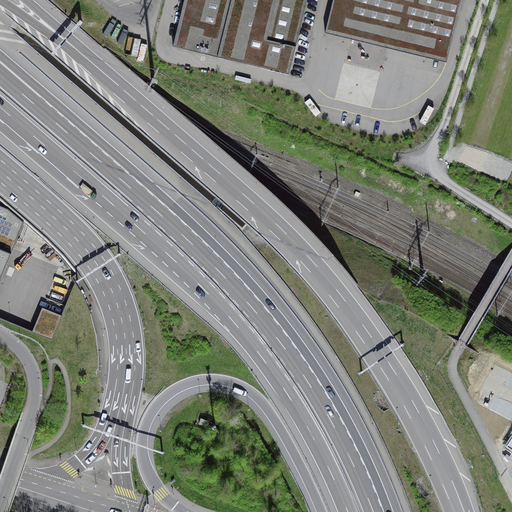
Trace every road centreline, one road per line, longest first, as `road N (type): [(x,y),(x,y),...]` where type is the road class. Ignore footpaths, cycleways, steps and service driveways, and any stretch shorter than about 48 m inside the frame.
road 1 (motorway): [(0,106),(231,319),(298,411),(347,511)]
road 2 (motorway): [(373,511),(330,420),(264,322),(184,236),(33,103)]
road 3 (motorway): [(446,482),(388,370),(307,261),(118,85)]
road 4 (motorway): [(177,511),(144,464),(144,429),(160,401),(205,379),(255,395),(321,511)]
road 5 (motorway): [(0,171),(102,272),(124,331),(121,402)]
road 6 (motorway): [(118,85),(0,0)]
road 7 (motorway): [(121,402),(87,456),(27,493)]
road 8 (motorway): [(118,85),(26,0)]
